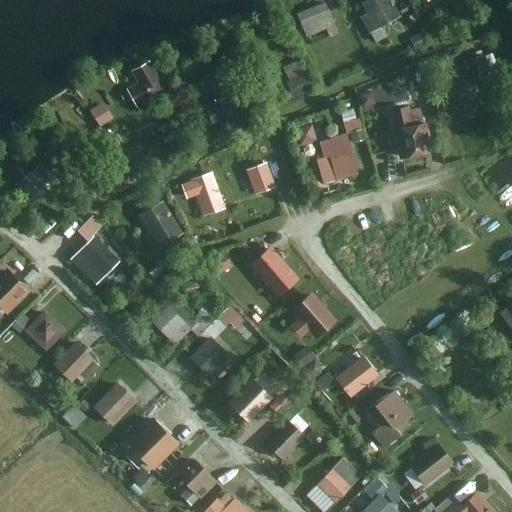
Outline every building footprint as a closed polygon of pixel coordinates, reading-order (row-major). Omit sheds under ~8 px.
[(370,15),(363,19),(371,32),(398,17),(388,0),(381,0),(367,8),(370,15)] [(325,3),(298,15),(307,36),(326,28),(329,37),(337,34),(325,3)] [(305,57),(285,64),(296,96),(316,88),(305,57)] [(181,69),(187,89),(207,83),(201,62),(181,69)] [(142,84),(130,90),(138,105),(162,90),(156,78),(158,76),(155,71),(152,73),(151,69),(148,64),(135,72),(137,76),(142,84)] [(216,102),(209,105),(217,123),(245,112),(238,93),(230,74),(208,83),(216,102)] [(405,78),(393,84),(394,93),(408,90),(405,78)] [(469,81),(446,89),(457,121),(458,120),(456,113),(476,107),(478,114),(480,113),(469,81)] [(377,89),(364,92),(368,108),(381,104),(377,89)] [(101,92),(85,104),(96,118),(112,106),(101,92)] [(408,107),(392,111),(402,157),(404,156),(403,153),(427,147),(428,149),(428,151),(430,151),(429,149),(424,124),(422,125),(412,127),(408,111),(408,107)] [(347,110),(348,128),(362,127),(361,109),(347,110)] [(323,158),(317,159),(324,183),(345,177),(345,176),(357,172),(347,135),(319,143),(323,158)] [(21,180),(17,183),(32,202),(49,189),(44,182),(51,176),(41,164),(30,173),(28,171),(19,178),(21,180)] [(265,164),(248,170),(256,191),(273,185),(265,164)] [(210,174),(181,185),(185,197),(197,193),(200,201),(217,195),(210,174)] [(217,195),(200,201),(205,215),(223,208),(217,195)] [(156,217),(147,223),(161,245),(179,234),(160,203),(151,209),(156,217)] [(92,217),(79,230),(88,239),(101,226),(92,217)] [(93,238),(72,259),(96,283),(117,262),(93,238)] [(270,250),(254,264),(278,292),(294,278),(270,250)] [(230,253),(211,262),(218,278),(237,269),(230,253)] [(7,271),(0,278),(0,303),(7,296),(14,303),(27,292),(7,271)] [(311,296),(295,309),(302,317),(311,327),(317,334),(332,320),(311,296)] [(168,307),(154,322),(168,336),(169,336),(176,343),(196,323),(184,310),(181,313),(177,308),(173,313),(168,307)] [(248,325),(229,308),(206,334),(217,342),(230,326),(240,334),(248,325)] [(46,313),(28,331),(46,348),(63,331),(46,313)] [(211,339),(192,359),(213,380),(233,360),(211,339)] [(76,344),(55,365),(71,381),(92,359),(76,344)] [(306,363),(317,354),(310,345),(298,354),(306,363)] [(363,358),(338,379),(350,394),(376,374),(363,358)] [(248,384),(229,403),(248,421),(270,398),(267,395),(277,385),(262,370),(253,380),(248,376),(244,381),(248,384)] [(118,385),(95,408),(111,424),(134,400),(118,385)] [(412,414),(393,390),(373,405),(393,429),(412,414)] [(393,429),(373,405),(367,411),(380,427),(374,431),(385,445),(397,435),(393,429)] [(154,420),(129,444),(133,448),(147,462),(153,468),(177,443),(154,420)] [(287,421),(261,445),(267,451),(270,448),(283,461),(305,439),(287,421)] [(438,446),(413,466),(425,482),(450,462),(438,446)] [(344,459),(318,483),(334,501),(336,502),(361,476),(344,459)] [(194,461),(179,476),(190,486),(181,495),(191,505),(200,496),(215,481),(194,461)] [(457,502),(445,511),(492,511),(476,493),(461,507),(457,502)] [(217,501),(205,511),(246,511),(235,501),(233,503),(225,496),(218,502),(217,501)] [(396,511),(380,496),(363,511),(396,511)]
